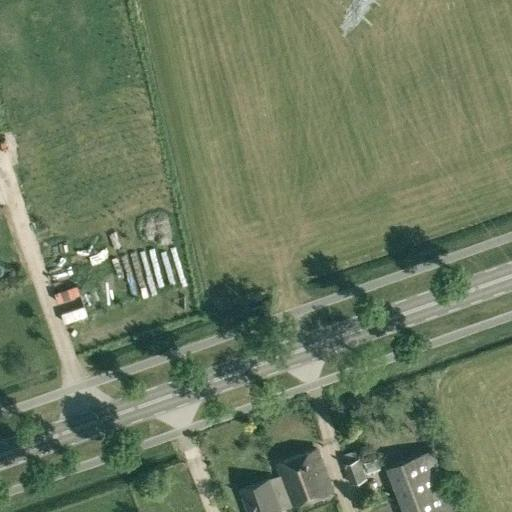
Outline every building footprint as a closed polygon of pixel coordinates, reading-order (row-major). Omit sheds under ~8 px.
[(0,274),(9,272),(0,240),(0,274)] [(275,510),(280,509),(292,504),(332,490),(317,449),(277,463),(281,474),(264,480),(275,510)] [(405,511),(456,511),(433,449),(389,466),(405,511)] [(366,478),(364,473),(361,464),(356,451),(341,456),(350,484),(366,478)] [(361,464),(364,473),(377,469),(373,459),(361,464)] [(275,510),(264,480),(241,488),(249,511),(280,511),(280,509),(275,510)] [(365,506),(366,511),(398,511),(395,499),(365,506)]
